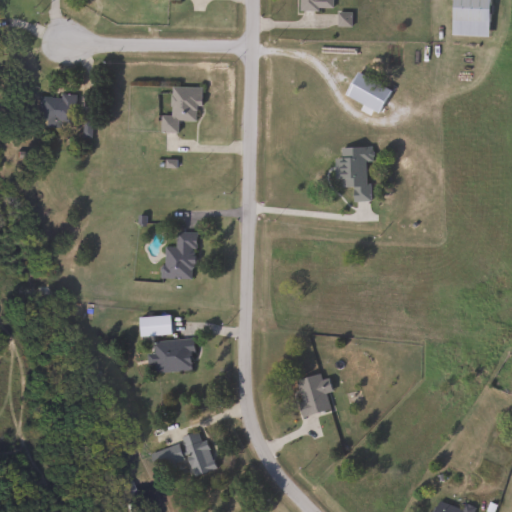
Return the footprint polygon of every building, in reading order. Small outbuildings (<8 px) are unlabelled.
[(330,0),(330,10),(296,10),(296,0),(330,0)] [(449,36),(450,0),(487,0),(486,37),(449,36)] [(376,114),(342,96),(354,72),(389,90),(376,114)] [(168,117),(169,87),(197,88),(197,122),(176,122),(176,134),(158,133),(158,117),(168,117)] [(73,95),(72,128),(40,128),(40,122),(33,122),(34,96),(58,97),(58,95),(73,95)] [(333,178),(332,157),(338,157),(338,147),(370,146),(371,161),(366,162),(367,201),(351,201),(351,186),(340,187),(339,178),(333,178)] [(193,278),(161,278),(161,246),(173,246),(173,232),(193,232),(193,278)] [(191,371),(153,371),(153,363),(145,363),(145,353),(151,353),(151,339),(192,339),(191,371)] [(323,371),(329,391),(324,393),(328,408),(302,415),(292,380),(323,371)] [(212,468),(181,479),(176,465),(153,473),(145,451),(200,432),(212,468)] [(460,506),(461,503),(470,505),(468,511),(430,511),(433,500),(460,506)]
